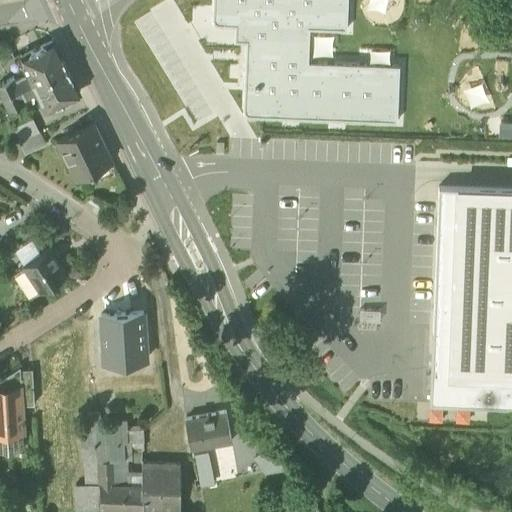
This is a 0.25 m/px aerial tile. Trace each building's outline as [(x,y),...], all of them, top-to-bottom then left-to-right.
[(212,0),(212,19),(214,22),(217,24),(235,25),(246,25),(245,41),(243,110),(245,113),(248,115),(396,121),(399,65),(308,61),(309,28),(346,29),(347,0),(212,0)] [(246,25),(235,25),(234,41),(245,41),(246,25)] [(28,76),(31,84),(66,67),(53,39),(45,43),(44,44),(27,52),(27,53),(21,55),(25,63),(22,64),(28,76)] [(79,93),(66,67),(31,84),(34,91),(40,102),(43,101),(46,108),(53,105),(54,106),(70,98),(70,97),(79,93)] [(0,82),(0,92),(2,97),(31,84),(28,76),(15,82),(12,77),(0,82)] [(34,91),(31,84),(2,97),(8,110),(24,102),(22,97),(34,91)] [(14,127),(20,140),(39,131),(33,118),(14,127)] [(57,139),(76,178),(94,170),(93,168),(110,159),(93,122),(57,139)] [(45,144),(39,131),(20,140),(19,140),(25,154),(45,144)] [(511,189),(438,186),(432,334),(429,403),(508,406),(511,405),(511,189)] [(118,218),(122,219),(129,215),(123,207),(117,211),(116,215),(118,218)] [(33,239),(16,248),(23,261),(40,251),(33,239)] [(40,291),(41,292),(67,275),(49,248),(23,265),(32,279),(35,277),(43,289),(40,291)] [(32,279),(40,291),(43,289),(35,277),(32,279)] [(143,312),(100,315),(103,363),(146,360),(143,312)] [(0,378),(0,387),(21,386),(20,370),(20,366),(0,378)] [(21,386),(22,406),(34,405),(32,369),(20,370),(21,386)] [(22,406),(21,386),(0,387),(0,447),(23,447),(23,433),(24,433),(22,406)] [(234,418),(246,435),(255,429),(243,412),(234,418)] [(186,419),(191,449),(230,442),(225,413),(186,419)] [(96,443),(97,461),(113,460),(125,460),(124,443),(128,443),(126,422),(95,424),(96,443)] [(80,425),(81,444),(96,443),(95,424),(80,425)] [(113,485),(113,460),(97,461),(100,509),(140,511),(142,511),(142,486),(113,485)] [(194,467),(196,479),(197,480),(201,479),(236,474),(234,460),(194,467)] [(142,511),(179,511),(179,464),(142,464),(142,486),(142,511)] [(202,488),(201,479),(197,480),(196,479),(193,480),(195,489),(202,488)]
